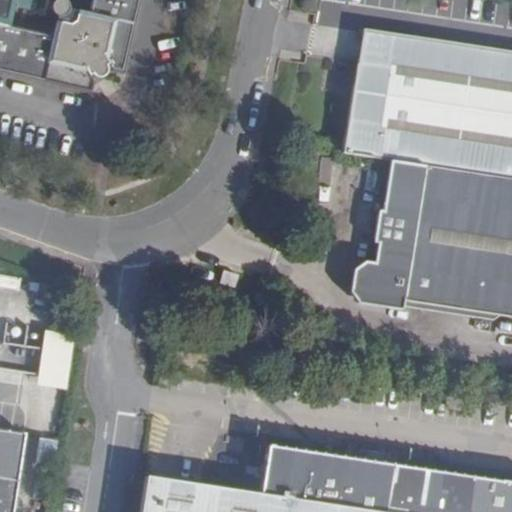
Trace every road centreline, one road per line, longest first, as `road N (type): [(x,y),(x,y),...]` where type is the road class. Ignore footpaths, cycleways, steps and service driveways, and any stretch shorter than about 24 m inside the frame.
road 1 (residential): [(0,209),(126,242),(175,228),(199,210),(219,185),(235,138),(264,0)]
road 2 (unknown): [(0,100),(85,107),(130,90),(162,0)]
